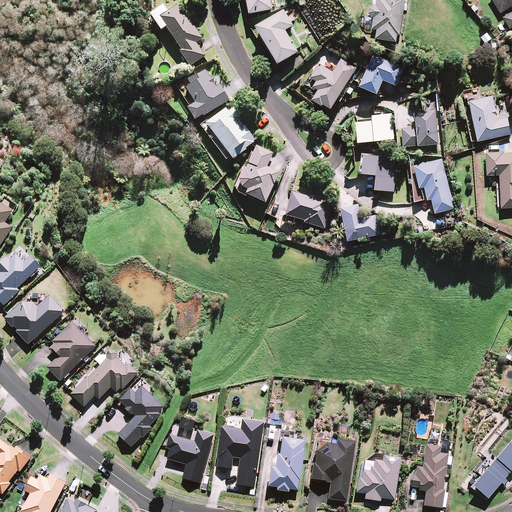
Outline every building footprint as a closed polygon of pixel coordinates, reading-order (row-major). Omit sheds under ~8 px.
[(248,0),(250,11),(272,7),(270,0),(248,0)] [(377,0),(377,5),(371,4),(369,16),(374,17),(373,26),(378,27),(376,36),(398,40),(404,0),(377,0)] [(511,0),(493,0),(501,12),(511,5),(511,10),(503,16),(510,27),(511,25),(511,0)] [(202,38),(178,3),(165,12),(163,8),(152,15),(161,30),(166,26),(182,49),(180,50),(190,65),(205,55),(196,42),(202,38)] [(293,24),(284,9),(258,23),(279,61),(298,50),(285,28),(293,24)] [(405,68),(374,55),(361,85),(379,92),(384,79),(398,85),(405,68)] [(356,69),(341,60),(334,72),(320,63),(312,75),(318,79),(314,84),(319,87),(314,96),(331,108),(356,69)] [(215,87),(205,70),(184,83),(196,102),(188,107),(196,120),(229,99),(219,84),(215,87)] [(498,118),(493,96),(470,100),(478,139),(511,133),(508,116),(498,118)] [(240,115),(234,107),(229,111),(226,107),(201,126),(220,151),(228,162),(256,140),(237,117),(240,115)] [(437,110),(416,111),(418,127),(403,128),(404,145),(439,143),(437,110)] [(394,138),(393,112),(373,113),(374,119),(358,120),(358,140),(394,138)] [(273,152),(256,144),(235,188),(243,191),(265,202),(279,172),(266,166),(273,152)] [(511,151),(487,153),(488,174),(500,173),(501,206),(511,205),(511,151)] [(398,157),(365,153),(363,170),(378,171),(376,187),(394,189),(398,157)] [(454,208),(442,158),(415,165),(420,186),(425,185),(428,198),(432,197),(435,212),(454,208)] [(315,200),(292,194),(286,215),(304,220),(303,222),(324,227),(331,203),(315,199),(315,200)] [(0,244),(13,226),(5,221),(13,210),(0,200),(0,244)] [(359,219),(356,205),(340,208),(347,240),(378,234),(374,216),(359,219)] [(18,288),(41,265),(30,255),(24,261),(16,253),(10,259),(7,256),(0,262),(0,299),(5,305),(20,291),(18,288)] [(16,330),(29,344),(65,310),(50,294),(38,305),(34,301),(22,300),(8,314),(4,317),(13,326),(14,324),(18,328),(16,330)] [(63,377),(96,345),(72,320),(52,339),(55,342),(49,348),(57,356),(47,366),(60,380),(63,377)] [(107,352),(107,357),(89,376),(88,375),(71,393),(84,406),(95,394),(99,398),(111,386),(117,391),(120,387),(122,389),(138,372),(129,362),(126,365),(118,357),(118,352),(107,352)] [(118,433),(132,446),(142,435),(143,437),(153,427),(150,424),(161,413),(159,411),(164,405),(142,384),(135,391),(130,387),(119,398),(127,406),(125,407),(131,413),(133,412),(136,414),(118,433)] [(196,420),(181,416),(178,428),(193,432),(196,420)] [(255,486),(264,421),(242,417),(241,427),(222,424),(217,456),(218,456),(217,465),(232,467),(233,456),(240,457),(236,483),(255,486)] [(182,477),(200,482),(215,433),(198,429),(195,440),(170,433),(166,446),(170,447),(167,458),(186,463),(182,477)] [(306,440),(283,435),(280,452),(278,452),(276,464),(272,464),(268,484),(277,485),(277,488),(289,490),(289,487),(297,488),(306,440)] [(10,445),(0,437),(0,492),(2,493),(11,482),(9,480),(18,469),(20,471),(32,455),(17,444),(15,447),(11,443),(10,445)] [(355,441),(338,439),(337,444),(323,442),(322,451),(317,450),(313,478),(331,480),(329,498),(346,501),(355,441)] [(440,445),(426,444),(423,467),(417,466),(416,475),(412,475),(411,487),(426,488),(425,504),(442,506),(447,444),(440,443),(440,445)] [(384,455),(383,460),(367,458),(365,470),(360,469),(357,491),(366,492),(365,498),(380,500),(381,497),(394,499),(400,457),(384,455)] [(511,471),(511,469),(498,457),(471,488),(487,501),(511,471)] [(49,511),(66,480),(50,472),(48,477),(40,473),(38,478),(31,474),(23,488),(30,492),(21,510),(25,511),(49,511)] [(74,501),(68,498),(62,508),(61,507),(58,511),(99,511),(97,511),(97,510),(86,504),(87,503),(76,497),(74,501)]
